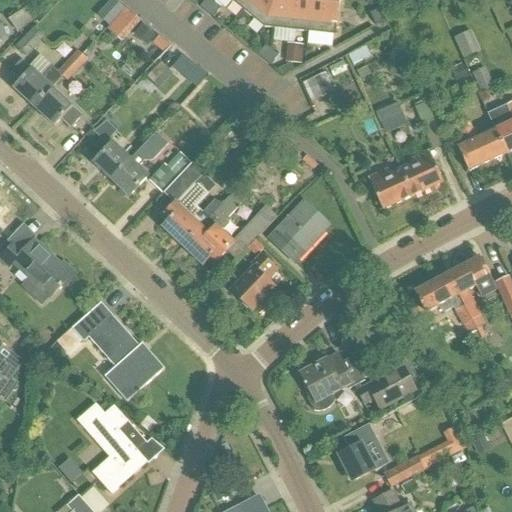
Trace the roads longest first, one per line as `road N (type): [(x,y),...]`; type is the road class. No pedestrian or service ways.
road 1 (residential): [(242,382),(0,146)]
road 2 (residential): [(242,382),(373,278),(511,203)]
road 3 (residential): [(178,511),(218,406),(242,382)]
road 4 (residential): [(311,511),(242,382)]
